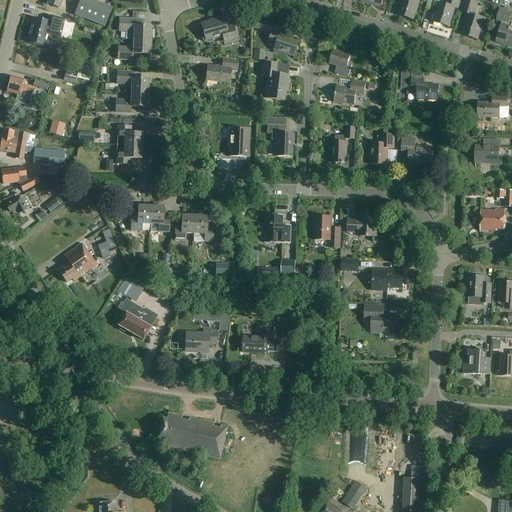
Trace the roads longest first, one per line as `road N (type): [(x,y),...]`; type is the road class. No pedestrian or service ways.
road 1 (secondary): [(433,406),(221,394),(90,374)]
road 2 (unclassified): [(214,511),(133,458),(89,398),(90,374)]
road 3 (residential): [(214,183),(190,152),(165,10)]
road 4 (residential): [(471,53),(296,0)]
road 5 (residential): [(438,258),(420,211),(397,196),(303,191)]
road 6 (unclassified): [(68,370),(0,232)]
road 7 (residential): [(433,406),(438,258)]
road 8 (residential): [(303,191),(308,62)]
road 9 (residential): [(99,189),(209,192),(214,183)]
